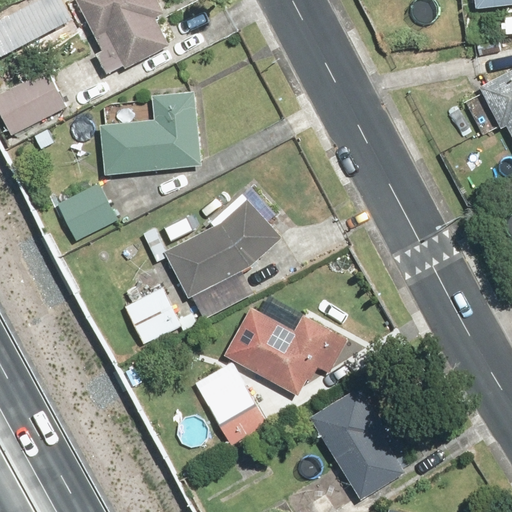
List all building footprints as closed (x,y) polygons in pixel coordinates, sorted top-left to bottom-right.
[(80,0),(107,51),(100,54),(112,78),(173,46),(159,19),(171,13),(164,0),(80,0)] [(511,0),(480,0),(481,9),(511,5),(511,0)] [(0,90),(0,100),(15,134),(73,107),(54,66),(0,90)] [(511,127),(511,126),(511,73),(489,86),(485,88),(508,129),(511,127)] [(203,94),(159,95),(160,121),(141,122),(141,109),(130,109),(130,123),(108,124),(110,174),(206,171),(203,94)] [(121,221),(102,184),(63,205),(82,242),(121,221)] [(286,238),(273,223),(281,216),(256,187),(216,222),(220,227),(171,254),(194,297),(251,268),(286,238)] [(189,236),(180,218),(120,248),(129,266),(189,236)] [(187,325),(169,289),(131,308),(149,344),(187,325)] [(297,329),(257,308),(231,356),(318,403),(352,340),(305,315),(297,329)] [(270,426),(235,364),(200,383),(235,446),(270,426)] [(363,387),(318,412),(366,498),(411,473),(363,387)]
